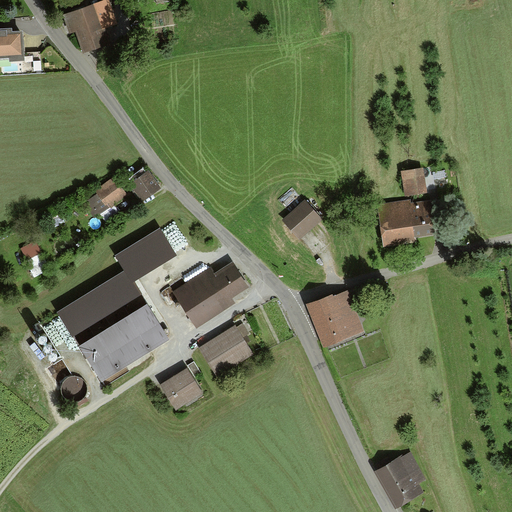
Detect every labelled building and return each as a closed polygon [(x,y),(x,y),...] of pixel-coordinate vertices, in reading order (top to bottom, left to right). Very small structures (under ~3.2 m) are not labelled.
[(106,0),(104,0),(63,16),(69,30),(73,28),(82,52),(107,42),(101,26),(115,21),(106,0)] [(0,58),(24,57),(22,31),(12,31),(12,28),(0,28),(0,58)] [(402,173),(406,198),(428,195),(424,169),(402,173)] [(143,170),(131,179),(134,183),(130,186),(144,204),(162,190),(158,184),(148,172),(146,174),(143,170)] [(97,195),(83,204),(94,219),(127,196),(114,177),(94,191),(97,195)] [(281,222),(299,241),(321,220),(303,201),(281,222)] [(417,245),(416,241),(436,237),(433,219),(430,201),(411,204),(410,201),(376,206),(384,250),(417,245)] [(126,271),(60,312),(102,380),(168,339),(132,281),(175,254),(160,230),(117,256),(126,271)] [(29,258),(43,249),(36,239),(22,247),(29,258)] [(49,271),(43,253),(29,257),(35,275),(49,271)] [(233,299),(249,289),(239,273),(232,262),(209,276),(206,272),(174,292),(198,330),(237,305),(233,299)] [(333,296),(307,306),(324,349),(365,333),(349,293),(334,299),(333,296)] [(235,328),(199,350),(215,375),(250,353),(235,328)] [(194,361),(160,381),(177,408),(203,392),(194,376),(200,372),(194,361)] [(375,468),(395,504),(409,497),(422,490),(419,484),(428,479),(412,448),(375,468)]
